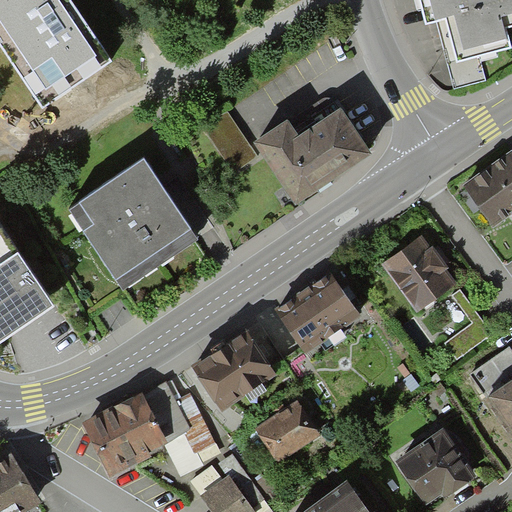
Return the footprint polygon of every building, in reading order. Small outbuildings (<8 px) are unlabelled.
[(0,0),(0,51),(42,112),(111,64),(67,0),(0,0)] [(511,29),(511,0),(417,0),(425,28),(436,26),(452,89),(488,80),(483,57),(511,49),(507,30),(511,29)] [(296,201),(371,151),(339,103),(296,131),(287,117),(254,139),(296,201)] [(230,164),(254,149),(226,107),(203,122),(230,164)] [(511,147),(464,177),(489,216),(511,201),(511,147)] [(120,294),(198,244),(146,163),(68,213),(120,294)] [(0,347),(56,311),(0,226),(0,347)] [(414,303),(453,275),(418,228),(380,256),(414,303)] [(304,351),(356,315),(329,276),(277,313),(304,351)] [(222,411),(275,373),(245,333),(193,370),(222,411)] [(511,356),(505,347),(464,376),(506,435),(511,431),(511,356)] [(180,472),(219,452),(190,395),(177,402),(166,379),(82,422),(108,474),(166,445),(180,472)] [(279,463),(321,434),(298,401),(256,429),(279,463)] [(415,506),(464,475),(436,430),(387,461),(415,506)] [(0,511),(5,511),(37,494),(7,444),(0,448),(0,511)] [(274,511),(233,452),(188,483),(208,511),(274,511)] [(368,511),(349,486),(313,511),(368,511)]
